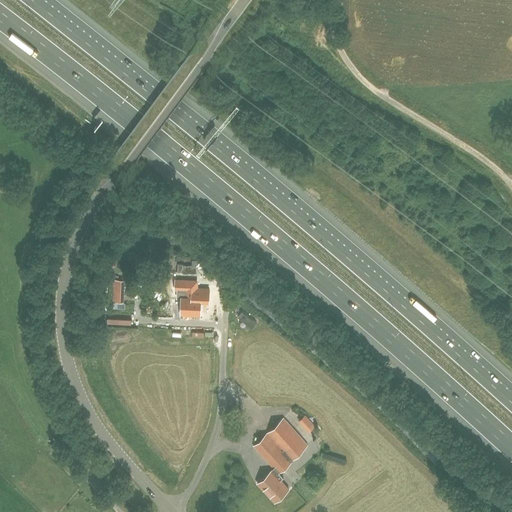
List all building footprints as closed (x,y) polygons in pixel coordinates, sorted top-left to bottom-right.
[(184,101),(181,105),(197,117),(200,113),(184,101)] [(226,133),(222,137),(251,162),(254,158),(226,133)] [(184,264),(184,278),(196,279),(196,265),(184,264)] [(113,303),(125,304),(126,280),(114,279),(113,303)] [(196,289),(197,280),(174,279),(174,288),(178,288),(177,297),(182,297),(181,310),(200,311),(201,297),(195,297),(195,289),(196,289)] [(242,311),(238,317),(252,328),(257,322),(242,311)] [(364,318),(361,322),(386,344),(389,340),(364,318)] [(315,425),(305,414),(299,420),(308,431),(315,425)] [(283,417),(267,432),(293,459),(308,444),(283,417)] [(293,459),(267,432),(253,445),(276,470),(279,473),(293,459)] [(279,473),(276,470),(272,474),(270,471),(257,482),(275,502),(289,489),(287,487),(287,488),(288,489),(286,490),(281,485),(283,483),(281,480),(283,477),(279,473)]
